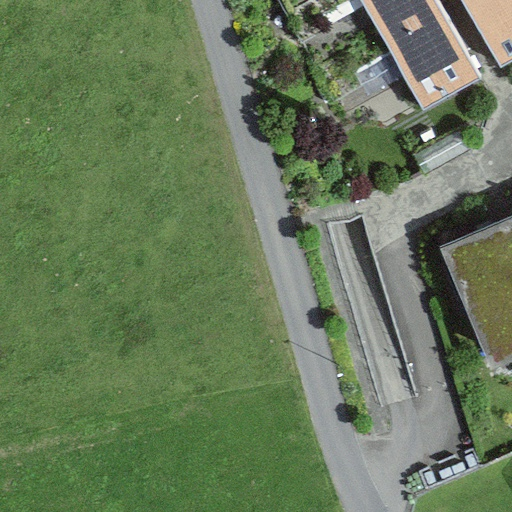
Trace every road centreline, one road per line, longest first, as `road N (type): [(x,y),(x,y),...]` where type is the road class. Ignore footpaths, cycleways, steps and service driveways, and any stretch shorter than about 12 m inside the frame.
road 1 (residential): [(369,511),(316,380),(206,0)]
road 2 (unknown): [(358,485),(433,445),(470,404),(474,364),(440,262),(441,222),(464,187),(511,162)]
